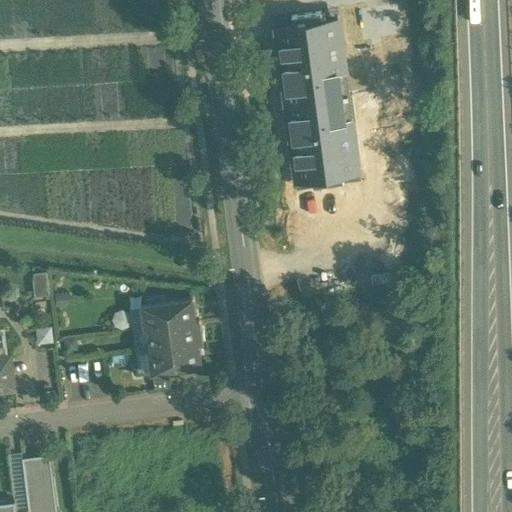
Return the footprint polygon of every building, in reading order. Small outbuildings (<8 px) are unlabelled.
[(367,0),(368,10),(400,9),(399,0),(367,0)] [(292,24),(277,26),(281,56),(284,56),(286,66),(282,67),(286,103),(349,95),(348,93),(342,94),(339,73),(345,72),(338,18),(323,20),(322,12),(291,16),(292,24)] [(297,150),(293,150),(297,180),(313,178),(314,186),(344,183),(343,174),(359,172),(352,118),(345,119),(342,98),(349,97),(349,95),(286,103),(291,140),(295,139),(297,150)] [(193,296),(142,303),(146,327),(150,326),(196,319),(196,318),(193,296)] [(196,319),(150,326),(152,347),(153,348),(199,341),(199,342),(203,341),(203,338),(205,338),(204,330),(202,330),(200,318),(196,318),(196,319)] [(0,355),(8,354),(5,327),(0,327),(0,355)] [(65,335),(67,343),(78,341),(79,347),(101,342),(97,328),(65,335)] [(199,341),(153,348),(152,347),(149,347),(152,371),(202,364),(199,342),(199,341)] [(0,355),(0,390),(15,388),(11,354),(8,354),(0,355)] [(50,452),(23,456),(26,479),(39,477),(39,480),(54,478),(50,452)] [(39,480),(39,477),(26,479),(29,508),(29,511),(58,511),(54,478),(39,480)] [(16,497),(0,499),(0,511),(29,511),(29,508),(17,509),(16,497)]
